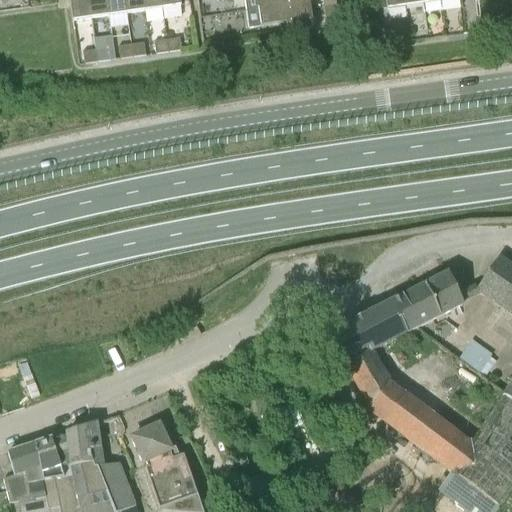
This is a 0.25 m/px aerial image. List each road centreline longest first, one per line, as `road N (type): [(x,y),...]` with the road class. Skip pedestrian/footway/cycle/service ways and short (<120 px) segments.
road 1 (residential): [(0,432),(366,281),(407,252),(511,233)]
road 2 (trunk): [(511,133),(212,179),(0,224)]
road 3 (tertiary): [(511,77),(185,125),(0,167)]
road 4 (trunk): [(0,274),(220,226),(511,184)]
